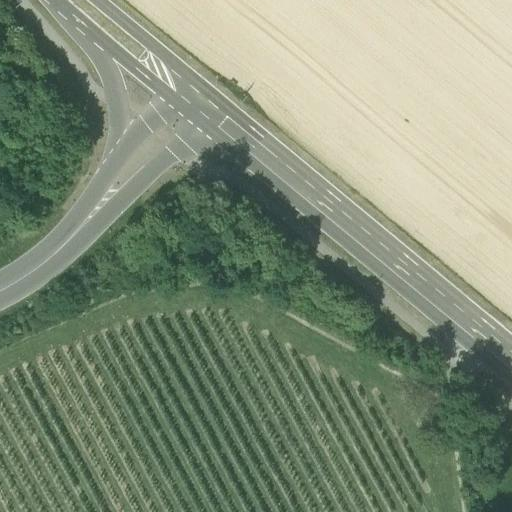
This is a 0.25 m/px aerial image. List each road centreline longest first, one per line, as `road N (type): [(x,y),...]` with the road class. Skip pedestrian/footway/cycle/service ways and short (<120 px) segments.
road 1 (tertiary): [(511,362),(218,125)]
road 2 (primary): [(45,264),(218,125)]
road 3 (primary): [(86,9),(118,100),(115,169)]
